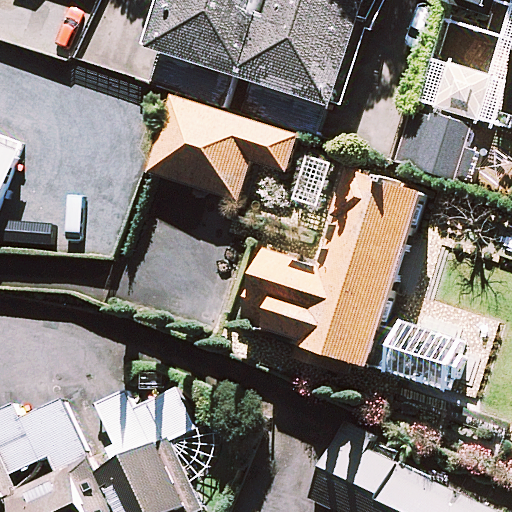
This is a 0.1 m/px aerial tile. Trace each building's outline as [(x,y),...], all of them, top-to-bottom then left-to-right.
[(362,0),(144,0),(137,24),(333,89),(362,0)] [(57,61),(0,39),(0,76),(44,93),(57,61)] [(511,80),(503,112),(511,115),(511,80)] [(480,121),(420,103),(404,158),(463,176),(480,121)] [(307,131),(207,105),(188,179),(242,194),(252,156),(297,168),(307,131)] [(413,183),(336,157),(304,253),(260,238),(231,324),(351,364),(413,183)] [(240,216),(216,210),(184,330),(226,341),(253,239),(235,234),(240,216)] [(453,392),(474,339),(417,316),(396,369),(453,392)] [(130,454),(104,466),(125,511),(210,511),(214,501),(184,434),(209,423),(192,385),(147,405),(139,387),(106,401),(130,454)] [(125,511),(104,466),(78,392),(0,423),(0,446),(23,500),(27,511),(125,511)] [(499,478),(348,418),(314,492),(355,511),(511,511),(485,500),(499,478)] [(0,446),(0,509),(23,500),(0,446)]
